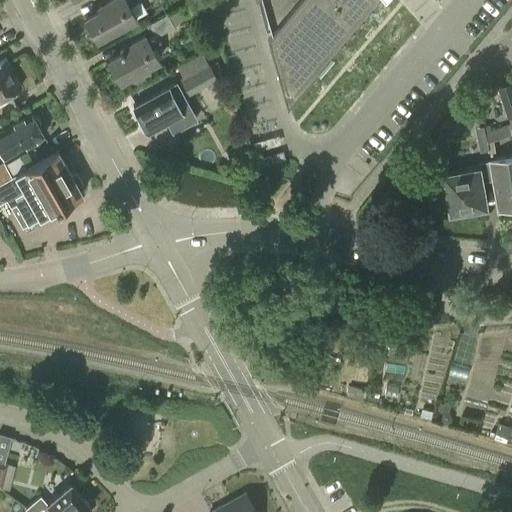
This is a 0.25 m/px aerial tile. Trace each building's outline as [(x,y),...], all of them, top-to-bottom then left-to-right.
[(108,0),(98,6),(100,9),(85,17),(96,38),(135,17),(128,5),(132,3),(130,0),(108,0)] [(255,0),(286,104),(374,0),(255,0)] [(167,16),(174,27),(186,20),(179,9),(167,16)] [(166,14),(146,26),(153,38),(174,27),(167,16),(166,14)] [(157,60),(152,51),(143,36),(120,49),(121,52),(107,60),(118,81),(157,60)] [(201,54),(177,67),(189,90),(214,76),(201,54)] [(0,97),(21,86),(5,58),(0,61),(0,97)] [(176,82),(132,106),(140,119),(147,132),(166,122),(166,121),(172,131),(196,119),(183,95),(176,82)] [(511,82),(499,87),(507,114),(510,124),(485,133),(488,143),(511,134),(511,82)] [(32,115),(31,113),(0,129),(0,156),(1,158),(43,135),(37,124),(39,121),(36,115),(32,115)] [(57,150),(12,175),(11,174),(0,180),(0,201),(4,199),(8,206),(69,171),(57,150)] [(492,160),(491,160),(494,178),(495,178),(501,208),(511,206),(511,154),(491,158),(492,160)] [(487,205),(483,180),(494,178),(491,160),(478,162),(479,168),(446,174),(450,195),(440,201),(441,209),(453,210),(453,211),(487,205)] [(4,161),(0,163),(0,180),(11,174),(4,161)] [(20,228),(81,193),(69,171),(8,206),(20,228)] [(11,437),(0,433),(0,488),(2,489),(7,465),(4,464),(11,437)] [(40,495),(26,508),(30,511),(89,511),(88,508),(90,506),(69,481),(46,502),(40,495)] [(223,503),(209,511),(208,511),(255,511),(246,495),(225,507),(223,503)]
